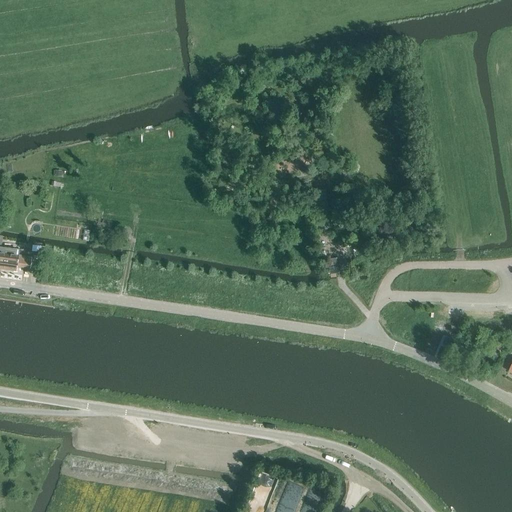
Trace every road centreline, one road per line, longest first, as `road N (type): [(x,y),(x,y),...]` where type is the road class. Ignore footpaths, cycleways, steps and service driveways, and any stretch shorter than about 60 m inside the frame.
road 1 (tertiary): [(511,400),(367,335),(0,280)]
road 2 (tertiary): [(427,511),(384,470),(332,446),(117,411)]
